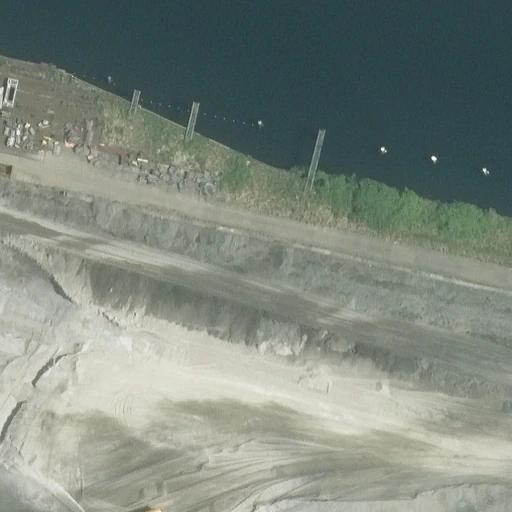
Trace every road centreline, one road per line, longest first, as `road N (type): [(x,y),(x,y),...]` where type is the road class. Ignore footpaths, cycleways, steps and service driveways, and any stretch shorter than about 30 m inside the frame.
road 1 (track): [(0,221),(511,367)]
road 2 (track): [(511,459),(406,476),(108,468)]
